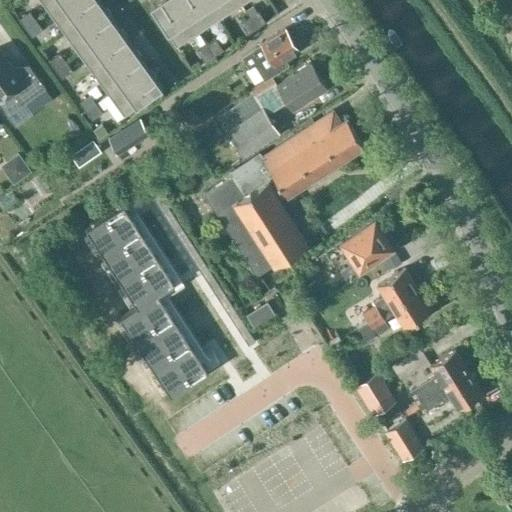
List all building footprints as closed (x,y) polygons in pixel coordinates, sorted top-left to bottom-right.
[(40,0),(48,10),(62,0),(40,0)] [(63,31),(102,3),(99,0),(62,0),(48,10),(63,31)] [(198,31),(178,0),(158,0),(150,5),(176,46),(198,31)] [(178,0),(198,31),(220,17),(208,0),(178,0)] [(208,0),(220,17),(241,3),(239,0),(208,0)] [(63,31),(78,52),(117,24),(102,3),(63,31)] [(253,6),(246,10),(250,16),(257,11),(253,6)] [(36,19),(29,10),(19,18),(26,27),(36,19)] [(266,21),(259,10),(250,16),(257,27),(266,21)] [(257,27),(250,16),(240,23),(247,34),(257,27)] [(42,28),(36,19),(26,27),(32,36),(42,28)] [(93,73),(132,45),(117,24),(78,52),(93,73)] [(242,56),(249,68),(256,64),(266,79),(289,64),(285,58),(299,49),(298,47),(300,46),(295,38),(293,40),(286,28),(242,56)] [(216,38),(207,44),(214,55),(223,49),(216,38)] [(197,50),(204,61),(214,55),(207,44),(197,50)] [(109,94),(148,66),(132,45),(93,73),(109,94)] [(0,50),(0,105),(14,126),(32,113),(25,103),(45,88),(28,65),(16,73),(0,50)] [(56,68),(66,61),(60,52),(49,59),(56,68)] [(72,70),(66,61),(56,68),(62,77),(72,70)] [(293,109),(327,87),(311,62),(277,83),(273,76),(250,90),(252,93),(217,116),(226,130),(243,155),(279,132),(267,113),(288,100),(293,109)] [(148,66),(109,94),(124,115),(163,87),(148,66)] [(90,94),(80,101),(86,110),(96,103),(90,94)] [(103,112),(96,103),(86,110),(93,119),(103,112)] [(189,107),(182,115),(192,124),(199,116),(189,107)] [(341,121),(333,110),(263,155),(260,151),(234,169),(236,172),(203,193),(257,275),(274,263),(275,264),(307,243),(279,199),(364,144),(347,117),(341,121)] [(141,118),(110,137),(120,152),(150,133),(141,118)] [(101,125),(94,130),(99,137),(107,133),(101,125)] [(92,138),(70,153),(77,163),(99,149),(92,138)] [(13,183),(31,171),(18,152),(0,165),(13,183)] [(136,304),(120,315),(171,393),(208,369),(158,291),(175,281),(124,202),(86,226),(136,304)] [(374,219),(341,241),(354,260),(339,270),(345,279),(393,247),(374,219)] [(300,277),(314,268),(307,257),(293,267),(300,277)] [(376,284),(389,305),(417,288),(404,267),(376,284)] [(403,327),(431,309),(417,288),(389,305),(380,311),(357,326),(367,341),(390,327),(385,319),(394,313),(403,327)] [(266,300),(245,312),(253,324),(273,312),(266,300)] [(357,326),(380,311),(375,303),(362,311),(363,312),(352,319),(357,326)] [(409,391),(417,404),(469,371),(455,348),(430,364),(436,374),(409,391)] [(377,371),(356,384),(374,413),(395,400),(377,371)] [(483,393),(469,371),(417,404),(422,412),(449,395),(458,409),(483,393)] [(394,402),(375,413),(382,424),(400,412),(394,402)] [(403,459),(423,446),(405,418),(385,430),(403,459)]
